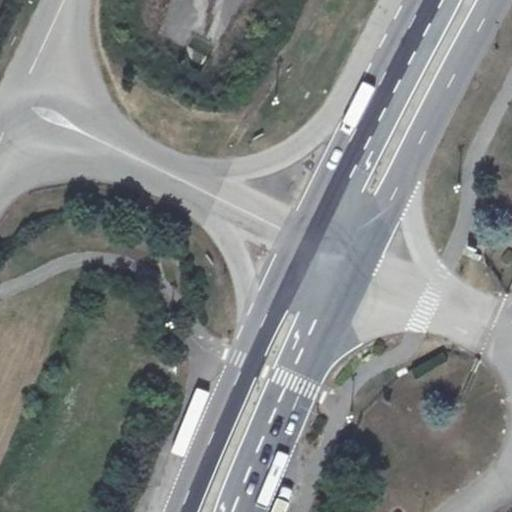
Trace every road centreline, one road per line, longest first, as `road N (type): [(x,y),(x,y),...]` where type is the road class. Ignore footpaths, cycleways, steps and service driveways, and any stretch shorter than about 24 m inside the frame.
road 1 (residential): [(425,0),(336,126),(304,150),(222,180),(173,176)]
road 2 (primary): [(353,268),(494,0)]
road 3 (primary): [(427,0),(304,240)]
road 4 (primary): [(245,511),(353,268)]
road 5 (primary): [(254,343),(181,511)]
road 6 (residential): [(173,176),(15,98)]
road 7 (residential): [(353,268),(511,339)]
road 8 (residential): [(212,196),(241,275),(254,343)]
